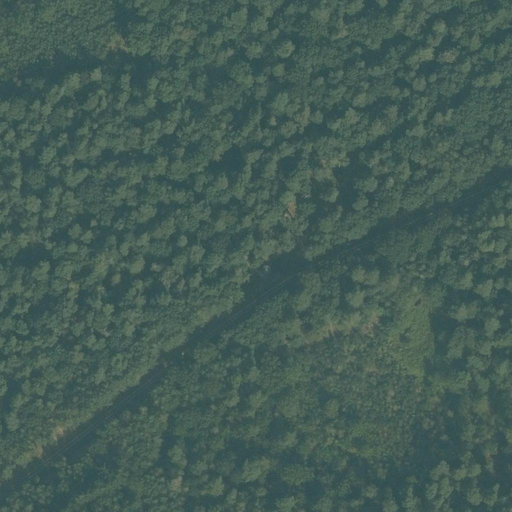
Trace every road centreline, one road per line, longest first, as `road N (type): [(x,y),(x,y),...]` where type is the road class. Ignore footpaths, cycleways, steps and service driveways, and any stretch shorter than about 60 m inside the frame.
road 1 (track): [(0,498),(262,299)]
road 2 (track): [(262,299),(511,181)]
